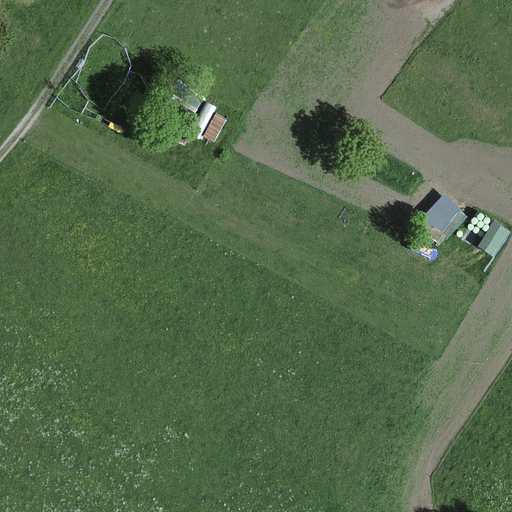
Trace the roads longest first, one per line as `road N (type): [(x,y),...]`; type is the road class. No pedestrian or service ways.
road 1 (unknown): [(511,310),(154,67)]
road 2 (track): [(0,151),(99,0)]
